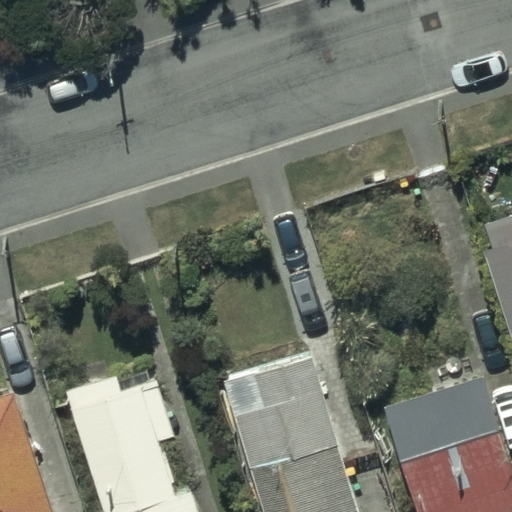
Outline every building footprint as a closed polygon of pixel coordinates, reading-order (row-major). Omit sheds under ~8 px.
[(511,212),(481,223),(488,242),(478,246),(511,355),(511,212)] [(326,353),(228,383),(267,511),(370,511),(351,448),(347,449),(342,432),(349,429),(326,353)] [(199,511),(193,491),(177,496),(161,445),(179,439),(157,368),(119,379),(118,376),(62,393),(99,511),(199,511)] [(511,511),(511,460),(483,370),(385,401),(420,511),(511,511)] [(0,511),(56,511),(17,393),(0,398),(0,511)]
